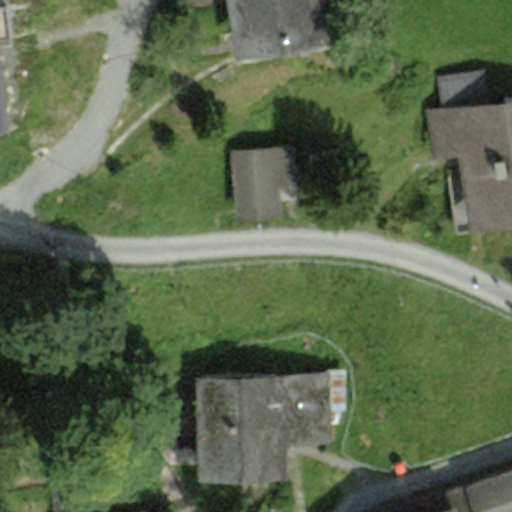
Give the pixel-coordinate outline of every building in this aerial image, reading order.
[(321,13),(318,0),(231,0),(238,29),(250,27),(307,16),(321,13)] [(254,45),(311,34),(307,16),(250,27),(254,45)] [(464,132),(474,198),(511,191),(511,90),(486,95),(481,60),(440,66),(445,101),(429,104),(425,109),(430,137),(436,136),(464,132)] [(511,191),(474,198),(464,132),(436,136),(449,217),(511,207),(511,191)] [(238,201),(273,198),(270,170),(288,168),(285,137),(232,142),(238,201)] [(278,452),(278,418),(321,418),(320,364),(201,365),(202,453),(278,452)] [(511,511),(511,474),(449,497),(454,511),(452,511),(511,511)] [(148,511),(147,501),(62,511),(148,511)]
